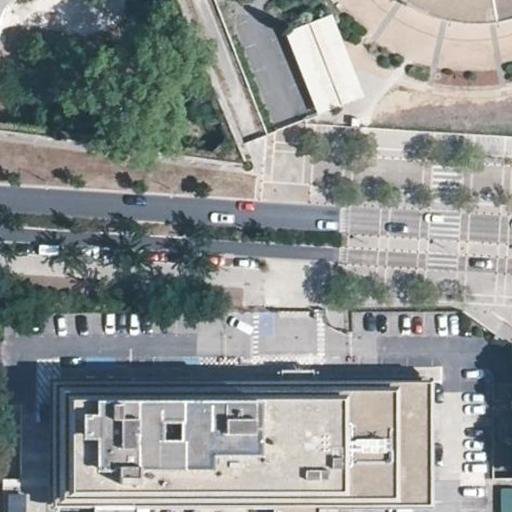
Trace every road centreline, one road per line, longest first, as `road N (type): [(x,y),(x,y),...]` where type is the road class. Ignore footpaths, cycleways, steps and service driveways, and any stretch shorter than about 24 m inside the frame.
road 1 (tertiary): [(0,231),(511,266)]
road 2 (tertiary): [(511,230),(0,199)]
